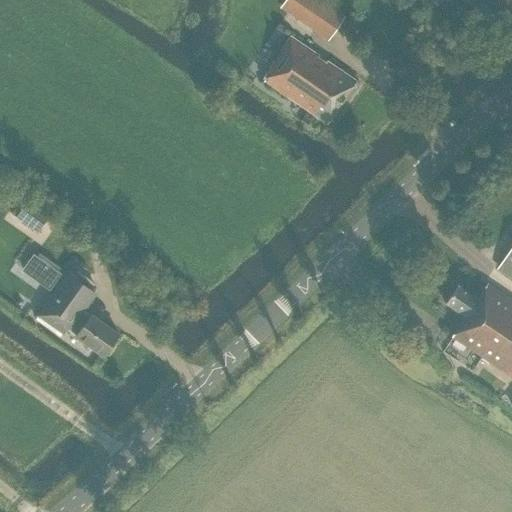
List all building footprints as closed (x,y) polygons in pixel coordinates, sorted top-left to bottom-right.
[(285,0),(280,8),(328,41),(345,16),(321,0),(285,0)] [(327,122),(355,81),(290,36),(270,66),(272,67),(264,80),(327,122)] [(11,213),(38,232),(50,215),(23,196),(11,213)] [(511,276),(511,246),(498,267),(511,276)] [(49,288),(59,269),(29,252),(19,272),(49,288)] [(91,315),(83,310),(95,293),(67,273),(38,315),(63,333),(66,328),(76,335),(76,336),(103,355),(118,334),(91,314),(91,315)] [(511,300),(487,284),(477,298),(457,284),(445,303),(465,316),(452,336),(457,339),(456,341),(506,374),(502,381),(511,387),(511,300)]
